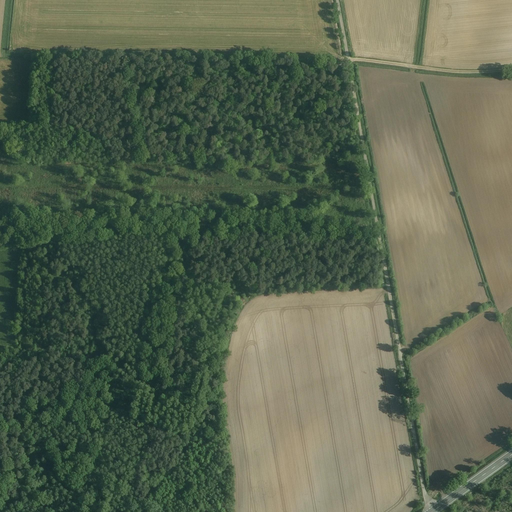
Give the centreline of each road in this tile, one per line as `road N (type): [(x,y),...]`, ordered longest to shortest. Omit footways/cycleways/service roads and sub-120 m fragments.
road 1 (unclassified): [(338,0),(428,511)]
road 2 (track): [(511,68),(463,72),(348,59)]
